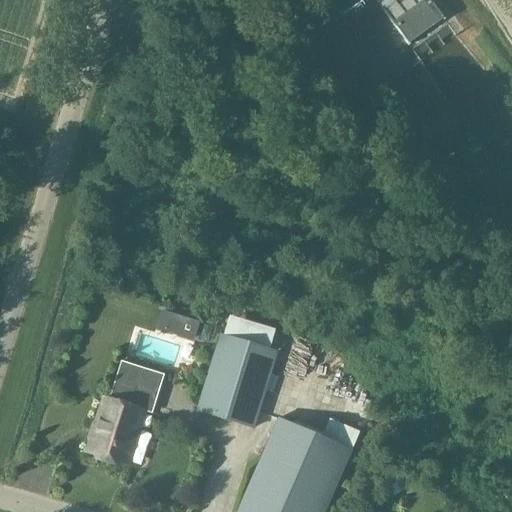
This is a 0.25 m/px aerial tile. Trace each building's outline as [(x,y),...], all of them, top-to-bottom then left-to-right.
[(391,0),(380,8),(412,51),(448,25),(430,0),(391,0)] [(340,79),(331,85),(336,93),(345,87),(340,79)] [(277,353),(224,337),(219,336),(196,412),(253,429),(277,353)] [(126,466),(143,411),(152,414),(164,375),(120,361),(108,401),(102,399),(86,454),(126,466)] [(323,511),(351,450),(277,418),(236,511),(323,511)]
